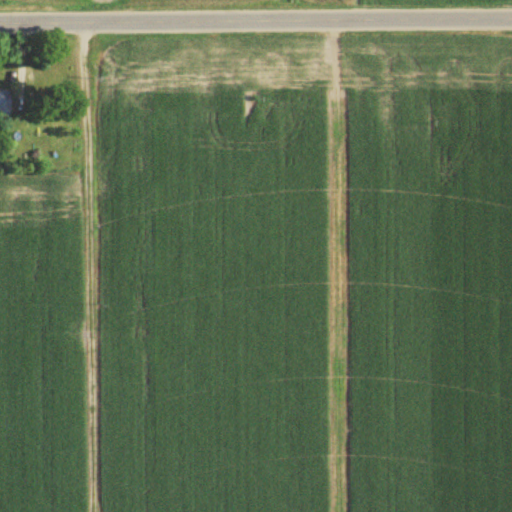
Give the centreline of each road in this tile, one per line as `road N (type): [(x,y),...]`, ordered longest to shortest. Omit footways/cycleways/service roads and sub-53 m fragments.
road 1 (residential): [(511,14),(0,18)]
road 2 (residential): [(84,18),(82,511)]
